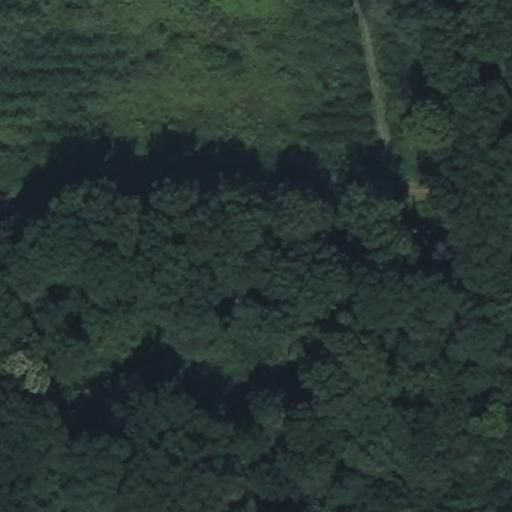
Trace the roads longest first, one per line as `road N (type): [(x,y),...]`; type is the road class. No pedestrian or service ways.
road 1 (track): [(248,0),(215,247),(226,430),(242,511)]
road 2 (track): [(224,187),(511,188)]
